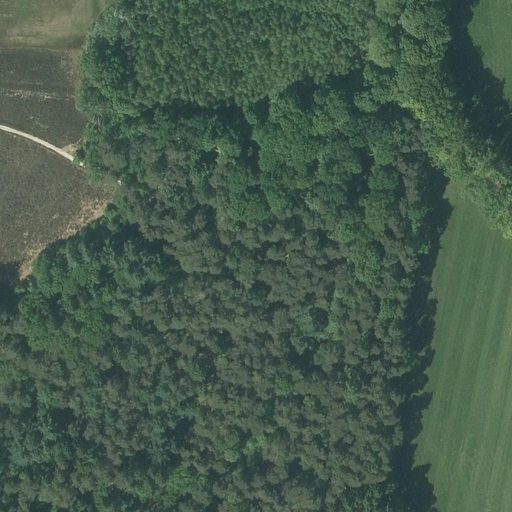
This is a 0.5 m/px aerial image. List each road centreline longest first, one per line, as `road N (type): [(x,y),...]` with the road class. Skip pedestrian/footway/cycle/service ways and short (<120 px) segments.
road 1 (track): [(0,127),(151,191),(231,210),(280,211),(315,195),(363,85),(415,81)]
road 2 (track): [(415,81),(427,110),(511,187)]
